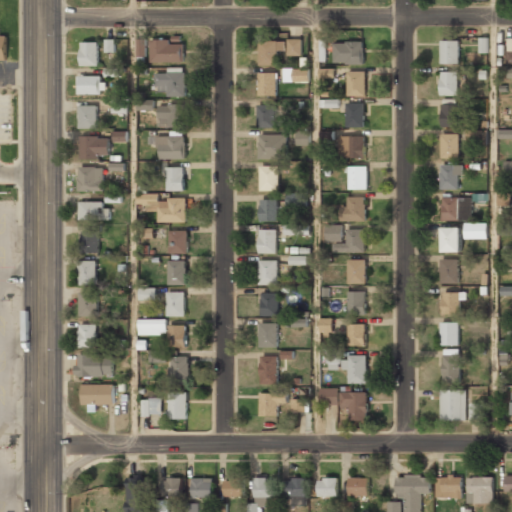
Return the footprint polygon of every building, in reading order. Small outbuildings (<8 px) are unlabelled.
[(0,60),(8,61),(8,31),(0,31),(0,60)] [(138,57),(148,56),(147,38),(138,38),(138,57)] [(106,52),(116,52),(116,39),(106,39),(106,52)] [(260,64),(278,64),(278,51),(285,51),(285,40),(260,40),(260,64)] [(289,53),(301,53),(301,40),(289,40),(289,53)] [(441,40),(441,63),(459,63),(459,40),(441,40)] [(98,66),(98,41),(81,41),(81,66),(98,66)] [(152,41),(152,62),(185,62),(185,41),(152,41)] [(364,41),(334,41),(334,62),(364,62),(364,41)] [(284,81),(309,81),(309,68),(284,68),(284,81)] [(335,69),(320,69),(320,77),(335,78),(335,69)] [(365,70),(348,70),(348,95),(365,95),(365,70)] [(277,71),(259,71),(259,95),(277,95),(277,71)] [(458,71),(441,71),(441,95),(458,95),(458,71)] [(167,89),(167,95),(186,95),(186,72),(156,72),(156,89),(167,89)] [(78,75),(78,93),(103,93),(103,75),(78,75)] [(112,112),(128,113),(129,99),(113,98),(112,112)] [(138,109),(155,110),(155,99),(138,99),(138,109)] [(364,101),(347,101),(347,127),(364,127),(364,101)] [(158,126),(183,126),(183,103),(158,103),(158,126)] [(258,126),(275,126),(275,103),(258,103),(258,126)] [(460,103),(442,103),(442,126),(460,126),(460,103)] [(97,128),(97,105),(79,105),(79,128),(97,128)] [(511,129),(501,129),(501,139),(511,138),(511,129)] [(114,141),(128,141),(128,131),(114,131),(114,141)] [(311,145),(311,138),(303,138),(303,133),(298,133),(298,145),(311,145)] [(441,133),(441,158),(460,158),(460,133),(441,133)] [(287,158),(287,134),(260,134),(260,158),(287,158)] [(80,158),(109,158),(109,136),(80,136),(80,158)] [(158,158),(185,158),(185,136),(158,136),(158,158)] [(365,157),(365,136),(339,136),(339,157),(365,157)] [(279,165),(261,165),(261,189),(279,189),(279,165)] [(349,189),(368,189),(368,165),(349,165),(349,189)] [(460,165),(441,165),(441,188),(460,188),(460,165)] [(185,189),(185,166),(167,166),(167,189),(185,189)] [(79,191),(104,191),(104,167),(79,167),(79,191)] [(159,204),(160,193),(138,193),(137,204),(159,204)] [(307,193),(287,193),(287,206),(307,205),(307,193)] [(366,220),(366,196),(348,196),(348,207),(339,207),(339,220),(366,220)] [(443,197),(443,220),(470,220),(470,197),(443,197)] [(186,199),(158,199),(158,222),(186,222),(186,199)] [(260,221),(278,221),(278,199),(260,199),(260,221)] [(79,220),(110,220),(110,202),(79,202),(79,220)] [(466,237),(487,237),(487,223),(466,223),(466,237)] [(311,224),(285,224),(285,234),(311,235),(311,224)] [(365,228),(345,228),(345,225),(327,225),(327,241),(335,241),(335,252),(365,252),(365,228)] [(462,251),(462,227),(444,227),(444,251),(462,251)] [(143,237),(155,238),(155,229),(143,228),(143,237)] [(260,253),(276,253),(276,229),(260,229),(260,253)] [(82,253),(99,253),(99,230),(82,230),(82,253)] [(188,230),(170,230),(170,254),(188,254),(188,230)] [(277,284),(277,259),(260,259),(260,284),(277,284)] [(349,284),(367,284),(367,259),(349,259),(349,284)] [(441,259),(441,284),(458,284),(458,259),(441,259)] [(97,260),(79,260),(79,284),(97,284),(97,260)] [(169,285),(186,285),(186,260),(169,260),(169,285)] [(511,285),(501,286),(502,296),(511,295),(511,285)] [(157,287),(140,288),(140,300),(157,300),(157,287)] [(348,290),(348,313),(366,313),(366,290),(348,290)] [(460,291),(443,291),(442,313),(460,314),(460,291)] [(98,292),(80,292),(80,316),(98,316),(98,292)] [(186,292),(167,292),(167,316),(186,316),(186,292)] [(262,315),(279,315),(279,292),(262,292),(262,315)] [(334,318),(321,318),(321,332),(333,332),(334,318)] [(140,333),(164,333),(164,320),(140,320),(140,333)] [(459,321),(441,321),(441,344),(459,344),(459,321)] [(278,322),(260,322),(260,346),(278,346),(278,322)] [(79,323),(79,347),(97,347),(97,323),(79,323)] [(366,346),(366,323),(349,323),(349,346),(366,346)] [(186,325),(169,325),(169,347),(186,347),(186,325)] [(460,383),(460,350),(444,349),(444,383),(460,383)] [(328,350),(328,369),(342,369),(343,350),(328,350)] [(76,355),(76,376),(113,376),(113,355),(76,355)] [(278,355),(262,355),(262,383),(278,383),(278,355)] [(367,355),(348,355),(348,383),(367,383),(367,355)] [(189,383),(189,356),(172,356),(172,383),(189,383)] [(114,385),(82,385),(82,404),(114,404),(114,385)] [(368,390),(322,389),(321,404),(350,405),(350,420),(367,420),(368,390)] [(466,419),(466,389),(441,389),(441,419),(466,419)] [(260,415),(279,415),(279,402),(286,402),(286,391),(260,391),(260,415)] [(169,392),(169,418),(188,418),(188,392),(169,392)] [(142,415),(161,415),(161,399),(142,399),(142,415)] [(307,411),(307,399),(293,399),(293,411),(307,411)] [(484,420),(483,403),(470,403),(470,420),(484,420)] [(146,511),(146,475),(127,475),(127,511),(146,511)] [(213,476),(192,476),(192,497),(213,497),(213,476)] [(397,476),(397,497),(405,497),(405,511),(422,511),(422,493),(432,493),(432,476),(397,476)] [(437,476),(437,497),(463,497),(463,476),(437,476)] [(493,503),(493,476),(468,476),(468,503),(493,503)] [(183,477),(163,477),(163,496),(183,496),(183,477)] [(254,477),(254,497),(272,497),(272,477),(254,477)] [(339,477),(318,477),(318,497),(339,497),(339,477)] [(369,496),(369,477),(350,477),(350,496),(369,496)] [(307,478),(286,478),(286,499),(306,499),(307,478)] [(244,497),(244,479),(225,479),(225,497),(244,497)] [(186,511),(199,511),(200,503),(187,502),(186,511)] [(390,511),(400,511),(400,502),(389,502),(389,511),(390,511)] [(248,511),(259,511),(260,503),(249,503),(248,511)]
